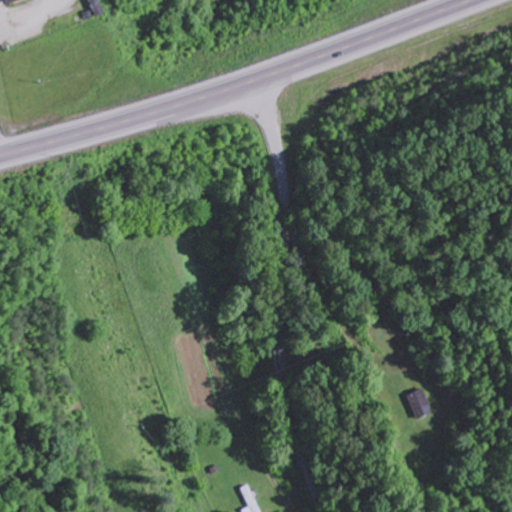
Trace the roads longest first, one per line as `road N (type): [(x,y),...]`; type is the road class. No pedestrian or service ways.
road 1 (residential): [(323,511),(285,381),(285,203),(253,78)]
road 2 (residential): [(186,511),(159,456),(129,354),(127,293),(106,228),(72,208),(0,211)]
road 3 (trunk): [(0,154),(253,78)]
road 4 (trunk): [(253,78),(471,0)]
